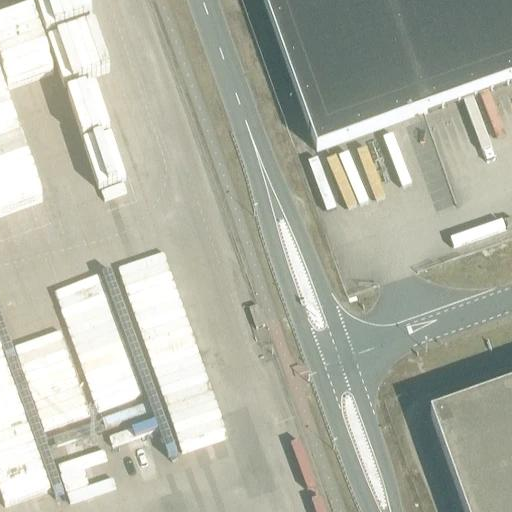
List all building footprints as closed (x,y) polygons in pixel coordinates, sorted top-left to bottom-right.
[(511,84),(511,0),(261,0),(316,154),(511,84)] [(0,465),(40,454),(41,426),(40,424),(60,418),(64,418),(67,353),(50,295),(5,308),(5,315),(14,347),(13,362),(7,364),(7,360),(1,341),(1,342),(0,337),(0,327),(3,327),(0,317),(0,465)] [(116,311),(68,327),(103,428),(126,420),(120,404),(150,393),(125,322),(120,323),(116,311)] [(169,456),(223,439),(188,327),(141,342),(158,396),(150,398),(169,456)] [(511,511),(511,387),(430,417),(463,511),(511,511)]
